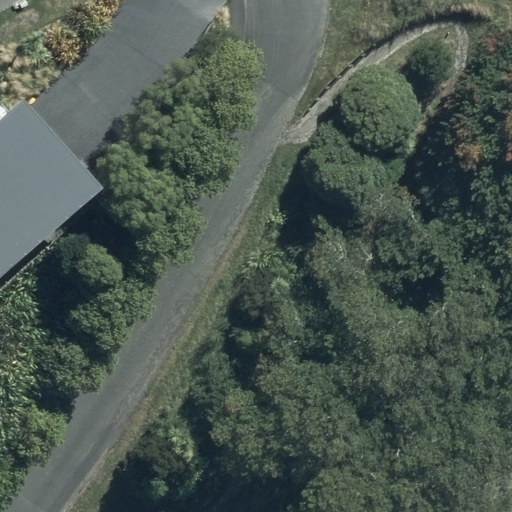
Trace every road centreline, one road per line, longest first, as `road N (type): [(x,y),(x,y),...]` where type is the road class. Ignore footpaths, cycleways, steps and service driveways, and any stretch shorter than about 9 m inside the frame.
road 1 (residential): [(16,511),(154,313),(244,136),(273,65),(282,0)]
road 2 (residential): [(511,437),(381,511)]
